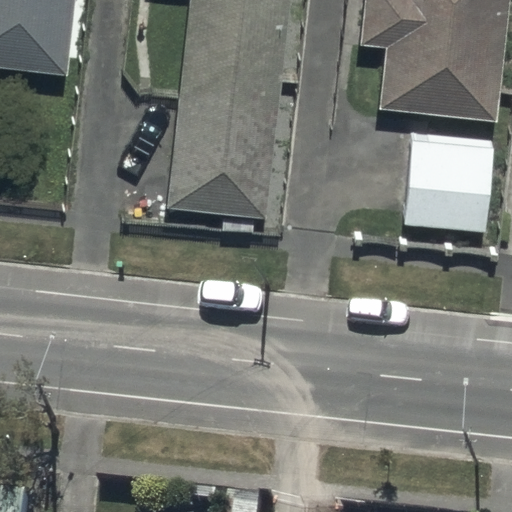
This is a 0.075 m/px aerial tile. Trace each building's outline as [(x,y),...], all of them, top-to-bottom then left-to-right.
[(70,0),(0,0),(0,50),(64,58),(70,0)] [(185,0),(167,189),(265,199),(284,0),(185,0)] [(361,0),(359,29),(384,31),(378,91),(495,102),(504,0),(361,0)] [(492,133),(408,126),(401,211),(485,218),(492,133)] [(0,511),(24,511),(26,488),(0,487),(0,511)]
